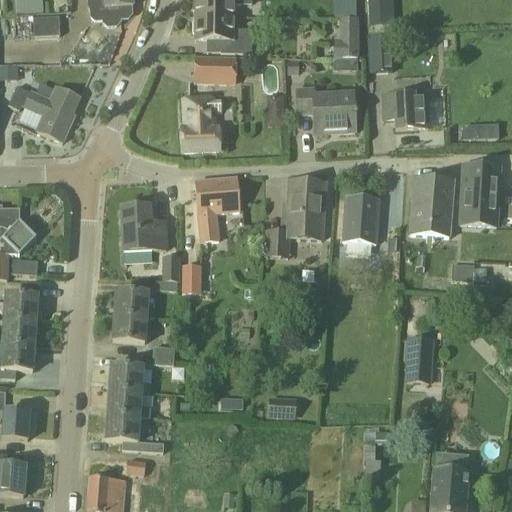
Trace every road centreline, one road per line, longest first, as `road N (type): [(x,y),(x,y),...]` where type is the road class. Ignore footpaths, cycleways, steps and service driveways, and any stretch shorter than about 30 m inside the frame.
road 1 (residential): [(446,160),(198,176),(102,152)]
road 2 (residential): [(65,511),(94,171)]
road 3 (residential): [(165,0),(102,152)]
